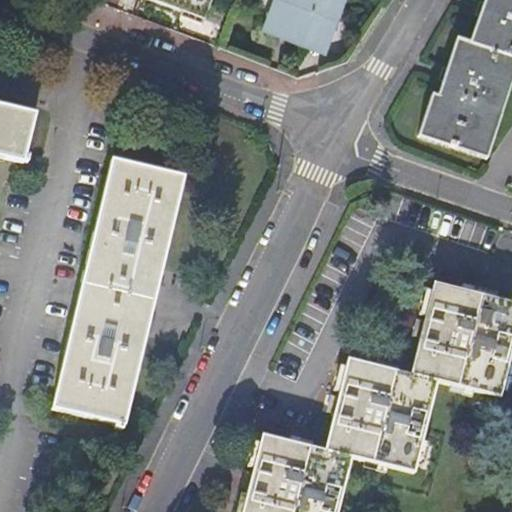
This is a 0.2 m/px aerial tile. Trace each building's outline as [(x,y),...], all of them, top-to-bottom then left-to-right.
[(143,0),(160,6),(204,23),(212,0),(143,0)] [(276,0),(266,29),(309,46),(307,51),(322,56),(343,0),(276,0)] [(511,0),(476,0),(476,1),(472,14),(462,43),(450,38),(440,67),(434,81),(430,95),(424,94),(410,137),(479,158),(511,64),(511,0)] [(472,14),(476,1),(472,0),(471,0),(467,12),(472,14)] [(434,81),(440,67),(435,66),(430,80),(434,81)] [(0,158),(15,162),(27,165),(29,158),(24,157),(34,116),(0,107),(0,158)] [(52,411),(114,425),(113,430),(121,432),(122,427),(124,427),(183,180),(111,163),(89,255),(83,283),(52,411)] [(325,454),(262,439),(243,511),(339,511),(352,463),(415,478),(438,386),(500,401),(511,356),(511,304),(511,306),(434,287),(412,378),(349,363),(325,454)]
